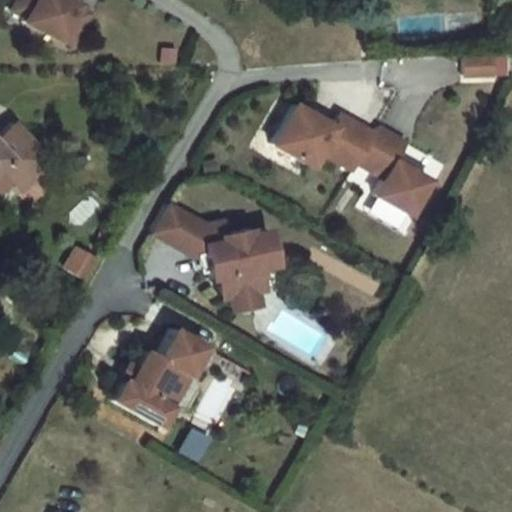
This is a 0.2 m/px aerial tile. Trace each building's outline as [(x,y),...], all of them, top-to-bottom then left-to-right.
[(57,28),(21,10),(19,14),(5,8),(0,18),(0,30),(9,35),(5,42),(3,46),(38,64),(40,62),(54,69),(70,38),(56,30),(57,28)] [(9,35),(0,30),(0,38),(5,42),(9,35)] [(500,74),(499,51),(453,53),(455,76),(500,74)] [(488,80),(471,81),(472,99),(489,98),(488,80)] [(471,81),(443,82),(444,101),(472,99),(471,81)] [(345,191),(361,163),(328,143),(321,155),(283,133),(259,172),(299,195),(308,180),(341,199),(345,191)] [(0,216),(19,198),(7,185),(18,175),(0,155),(0,216)] [(362,223),(397,243),(417,208),(383,189),(393,170),(365,155),(361,163),(345,191),(371,206),(362,223)] [(172,241),(155,232),(138,261),(155,271),(172,241)] [(172,241),(155,271),(179,284),(192,282),(197,307),(205,305),(209,327),(217,325),(243,319),(251,318),(247,296),(261,293),(253,258),(237,261),(236,257),(213,261),(209,248),(191,252),(172,241)] [(65,275),(53,294),(72,306),(84,287),(65,275)] [(243,319),(217,325),(220,340),(246,334),(243,319)] [(165,403),(182,373),(152,356),(136,384),(124,378),(115,394),(106,389),(97,405),(101,408),(90,427),(143,457),(150,446),(143,442),(148,433),(146,432),(163,401),(165,403)] [(191,378),(182,373),(165,403),(163,401),(146,432),(148,433),(143,442),(150,446),(153,440),(166,437),(177,417),(174,407),(191,378)]
